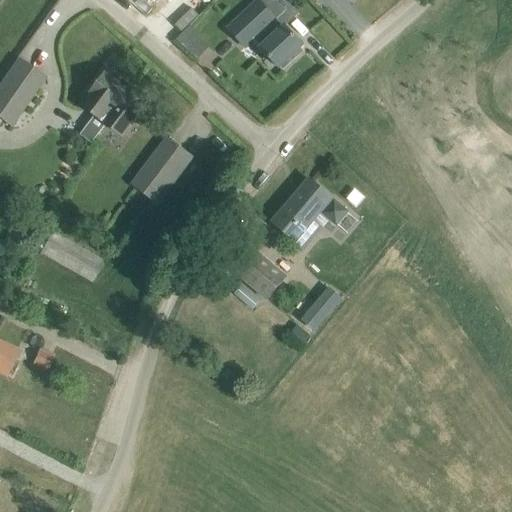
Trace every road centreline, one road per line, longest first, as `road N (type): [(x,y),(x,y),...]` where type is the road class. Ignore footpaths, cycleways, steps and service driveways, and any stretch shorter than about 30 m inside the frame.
road 1 (unclassified): [(92,511),(159,326),(203,241),(273,150)]
road 2 (unclassified): [(273,150),(103,0)]
road 3 (unclassified): [(273,150),(426,0)]
